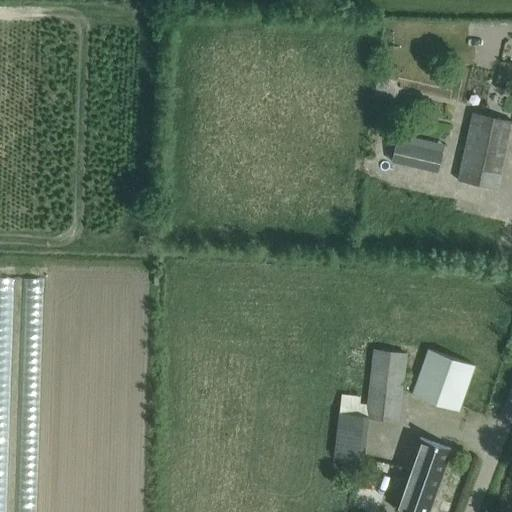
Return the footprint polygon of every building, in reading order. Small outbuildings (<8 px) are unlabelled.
[(498,188),(511,125),(511,119),(472,111),(457,178),(498,188)] [(439,171),(444,151),(404,142),(400,162),(439,171)] [(403,388),(405,371),(403,370),(405,352),(372,347),(365,404),(357,403),(357,395),(341,393),(340,402),(339,401),(333,454),(362,458),(367,414),(402,419),(406,388),(403,388)] [(474,364),(429,348),(413,393),(458,409),(474,364)] [(411,511),(426,511),(450,447),(419,436),(394,506),(411,511)]
